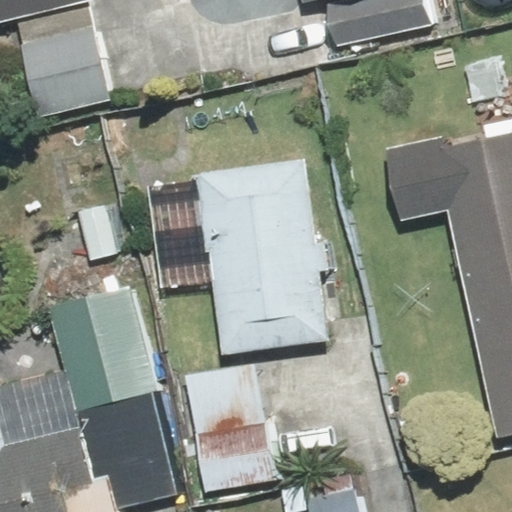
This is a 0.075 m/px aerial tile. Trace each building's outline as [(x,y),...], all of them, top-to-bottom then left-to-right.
[(102,0),(0,0),(0,37),(24,32),(46,125),(127,106),(102,0)] [(303,0),(306,10),(332,4),(341,51),(439,31),(432,0),(303,0)] [(454,141),(386,156),(402,226),(451,215),(501,444),(511,441),(511,139),(456,152),(454,141)] [(311,164),(194,179),(204,256),(214,255),(228,361),(335,347),(311,164)] [(135,288),(52,310),(80,419),(163,398),(135,288)] [(0,408),(0,511),(127,511),(104,424),(10,448),(0,408)] [(362,511),(357,489),(309,499),(312,511),(362,511)]
